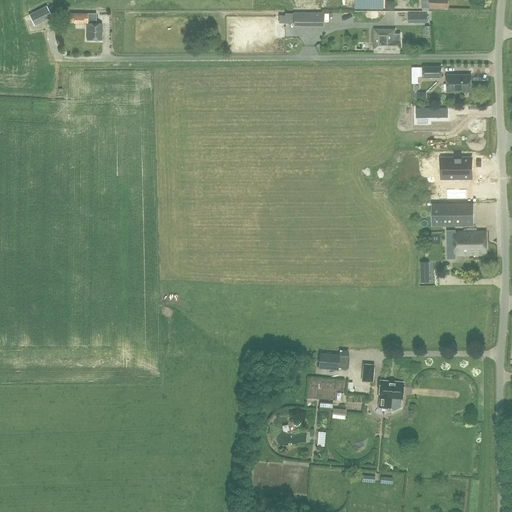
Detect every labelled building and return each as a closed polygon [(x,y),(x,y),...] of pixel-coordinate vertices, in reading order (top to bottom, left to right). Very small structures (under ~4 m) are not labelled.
[(45,0),(43,0),(25,9),(30,21),(51,10),(45,0)] [(383,0),(354,0),(355,8),(383,8),(383,0)] [(448,0),(429,0),(429,8),(448,9),(448,0)] [(394,1),(386,1),(386,9),(394,9),(394,1)] [(96,12),(69,13),(69,23),(87,23),(87,24),(96,24),(96,12)] [(323,12),(292,12),(293,26),(301,26),(301,27),(323,27),(323,12)] [(24,20),(15,24),(18,29),(26,24),(24,20)] [(13,23),(0,28),(0,32),(1,36),(16,29),(13,23)] [(96,24),(87,24),(87,41),(102,41),(102,25),(96,24)] [(374,53),(400,53),(400,35),(394,35),(394,31),(375,30),(374,53)] [(441,78),(441,68),(423,68),(423,78),(441,78)] [(471,93),(471,76),(447,76),(447,93),(471,93)] [(417,105),(417,113),(441,113),(441,104),(417,105)] [(447,177),(447,178),(471,178),(471,158),(441,158),(441,160),(442,160),(448,177),(447,177)] [(447,199),(466,199),(466,189),(446,190),(447,199)] [(487,233),(455,233),(455,256),(487,256),(487,233)] [(428,274),(420,274),(420,282),(429,282),(428,274)] [(317,368),(338,371),(339,355),(319,353),(317,368)] [(363,365),(361,383),(373,384),(375,366),(363,365)] [(392,410),(400,406),(403,383),(381,382),(379,407),(391,408),(392,410)] [(332,409),(332,410),(331,418),(344,419),(345,410),(332,409)]
